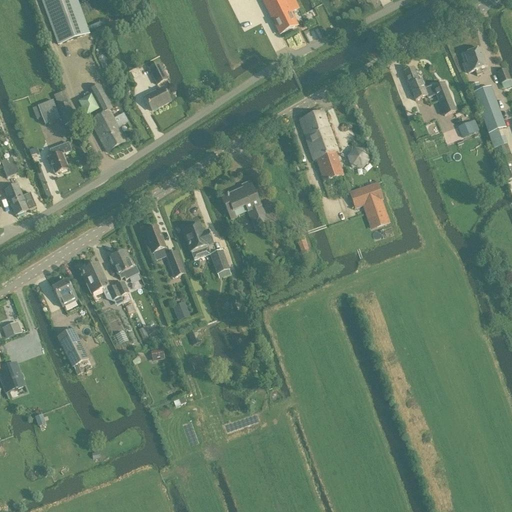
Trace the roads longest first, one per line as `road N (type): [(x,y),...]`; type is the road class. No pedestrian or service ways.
road 1 (tertiary): [(0,293),(308,103),(495,0)]
road 2 (unclassified): [(0,239),(286,61),(406,0)]
